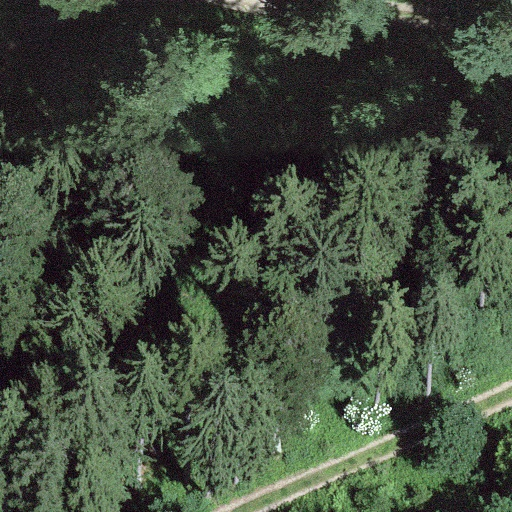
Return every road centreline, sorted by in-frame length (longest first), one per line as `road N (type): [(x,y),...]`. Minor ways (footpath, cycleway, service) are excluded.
road 1 (track): [(511,395),(254,511)]
road 2 (track): [(287,0),(511,13)]
